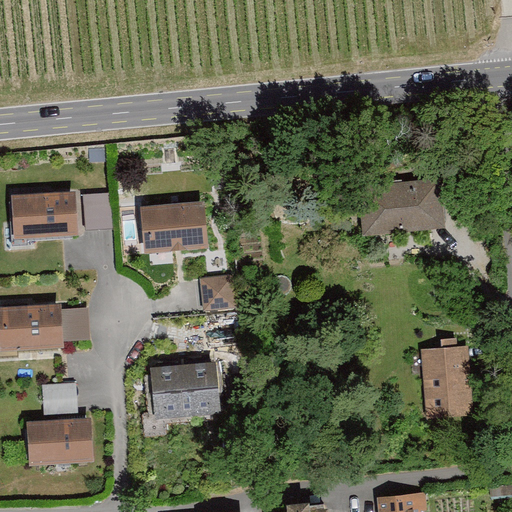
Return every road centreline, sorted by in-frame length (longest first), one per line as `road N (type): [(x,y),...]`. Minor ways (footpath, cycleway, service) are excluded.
road 1 (primary): [(0,125),(511,77)]
road 2 (residential): [(511,474),(126,511)]
road 3 (residential): [(126,511),(112,299)]
